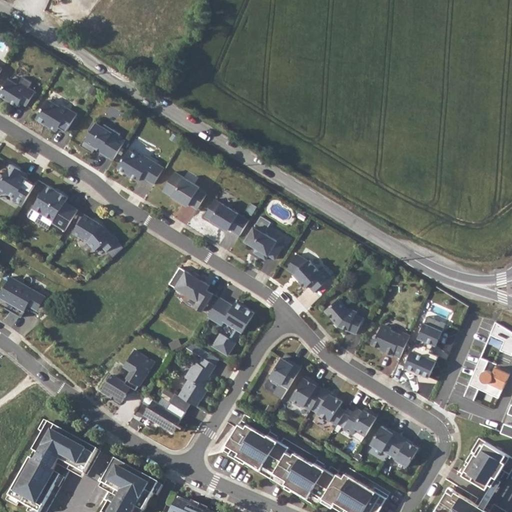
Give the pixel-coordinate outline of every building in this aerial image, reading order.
[(12,79),(22,82),(24,75),(14,72),(12,79)] [(21,82),(19,85),(9,79),(0,92),(0,94),(18,106),(20,102),(27,106),(36,91),(21,82)] [(49,100),(37,118),(58,131),(61,127),(67,131),(78,114),(63,105),(62,108),(49,100)] [(101,152),(114,160),(126,140),(119,136),(121,134),(105,124),(103,127),(94,121),(89,130),(90,134),(88,137),(86,137),(81,145),(93,152),(96,147),(102,151),(101,152)] [(129,149),(118,167),(139,180),(142,176),(148,180),(158,163),(144,155),(142,157),(129,149)] [(23,206),(36,184),(27,179),(28,178),(24,176),(19,173),(21,170),(12,164),(4,176),(0,173),(0,195),(8,193),(15,197),(14,200),(23,206)] [(198,209),(207,194),(199,189),(200,187),(175,171),(164,190),(189,206),(190,204),(198,209)] [(53,222),(66,230),(79,210),(66,202),(69,198),(60,193),(59,194),(56,192),(56,190),(48,185),(34,208),(29,216),(49,228),(53,222)] [(216,197),(204,215),(228,231),(230,228),(241,235),(251,219),(216,197)] [(85,214),(74,232),(89,241),(96,250),(102,245),(108,251),(119,241),(114,234),(112,235),(103,225),(85,214)] [(267,230),(256,224),(246,241),(257,248),(255,252),(267,259),(269,255),(276,259),(285,245),(265,233),(267,230)] [(297,253),(288,269),(295,273),(301,280),(300,281),(306,288),(309,285),(315,292),(333,276),(324,266),(320,270),(310,259),(309,260),(297,253)] [(203,311),(214,293),(207,289),(210,285),(181,267),(171,283),(176,287),(177,288),(178,290),(180,292),(182,293),(184,294),(186,293),(199,301),(195,306),(203,311)] [(11,276),(0,295),(0,305),(21,317),(30,302),(40,307),(46,297),(11,276)] [(221,297),(209,316),(223,325),(225,321),(237,328),(230,338),(222,333),(214,345),(229,355),(237,343),(236,342),(242,331),(243,332),(255,313),(243,305),(237,301),(235,304),(234,305),(221,297)] [(339,298),(326,310),(334,320),(336,318),(339,322),(338,323),(339,325),(357,333),(364,317),(357,314),(358,311),(351,308),(350,310),(339,298)] [(443,329),(424,321),(418,336),(423,338),(420,346),(414,344),(405,365),(429,376),(438,354),(430,351),(433,343),(436,344),(443,329)] [(511,331),(496,322),(489,335),(504,341),(500,350),(511,354),(511,331)] [(394,354),(400,357),(410,334),(403,331),(402,334),(392,330),(391,326),(385,324),(382,325),(378,334),(375,333),(371,343),(385,349),(385,351),(393,355),(394,354)] [(113,374),(103,390),(123,401),(132,387),(137,390),(155,362),(135,350),(126,365),(134,370),(126,382),(113,374)] [(184,389),(202,400),(208,389),(206,387),(212,377),(210,376),(217,365),(204,357),(200,363),(196,361),(186,377),(190,379),(184,389)] [(290,388),(302,367),(295,363),(294,364),(283,357),(271,377),(272,377),(273,381),(279,384),(282,384),(290,388)] [(487,369),(489,361),(480,357),(468,385),(499,398),(502,388),(490,381),(487,382),(485,381),(482,380),(481,378),(481,374),(482,371),(484,369),(487,369)] [(482,371),(481,374),(481,378),(482,380),(485,381),(487,382),(490,381),(502,388),(509,374),(495,367),(493,372),(491,370),(489,369),(487,369),(484,369),(482,371)] [(312,409),(325,389),(313,382),(315,380),(306,375),(292,398),(294,398),(295,402),(301,406),(304,405),(312,409)] [(333,392),(325,388),(325,389),(316,404),(322,407),(319,413),(338,425),(347,410),(340,406),(343,401),(332,394),(333,392)] [(172,400),(176,393),(166,389),(163,396),(172,400)] [(146,395),(142,401),(150,406),(148,409),(145,415),(174,432),(177,427),(186,412),(171,402),(167,408),(146,395)] [(511,406),(510,413),(511,414),(511,424),(504,422),(499,433),(511,437),(511,406)] [(363,412),(357,408),(344,429),(354,435),(356,430),(366,436),(379,415),(371,410),(369,412),(365,409),(363,412)] [(245,414),(224,450),(318,507),(322,500),(341,511),(378,511),(391,492),(342,463),(338,470),(331,466),(328,470),(322,467),(324,464),(317,460),(318,458),(283,437),(281,442),(275,439),(277,435),(270,431),(271,430),(245,414)] [(99,450),(50,423),(45,433),(35,452),(41,455),(37,462),(31,459),(10,497),(20,502),(30,508),(37,511),(41,511),(62,476),(55,472),(61,461),(86,474),(99,450)] [(391,454),(402,435),(395,431),(394,432),(383,426),(372,443),(384,451),(384,450),(391,454)] [(409,440),(402,435),(391,454),(397,458),(409,466),(419,448),(408,441),(409,440)] [(476,453),(463,474),(487,489),(490,484),(487,481),(491,474),(498,478),(503,469),(511,474),(511,471),(511,456),(507,454),(480,438),(472,451),(476,453)] [(160,483),(116,460),(103,484),(122,494),(116,505),(111,502),(105,511),(144,511),(158,487),(160,483)] [(448,490),(434,511),(490,511),(489,511),(479,511),(478,511),(473,508),(476,503),(456,491),(454,494),(448,490)] [(193,503),(180,498),(174,511),(212,511),(208,510),(207,511),(205,511),(192,506),(193,503)]
